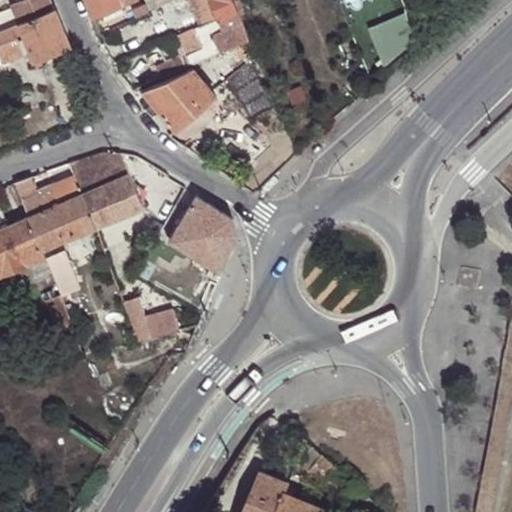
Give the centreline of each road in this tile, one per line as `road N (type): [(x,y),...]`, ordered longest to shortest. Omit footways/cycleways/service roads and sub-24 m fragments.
road 1 (unclassified): [(503,0),(323,158),(309,203)]
road 2 (secondary): [(268,270),(251,324),(183,408),(118,511)]
road 3 (secondary): [(511,30),(370,178),(337,195)]
road 4 (secondary): [(158,511),(231,398),(314,336)]
road 5 (secondary): [(405,230),(436,145),(511,72)]
road 6 (residential): [(278,232),(122,123)]
road 7 (residential): [(415,276),(439,219),(511,139)]
road 8 (residential): [(122,123),(69,0)]
road 9 (residential): [(122,123),(0,176)]
road 10 (residential): [(417,386),(435,511)]
